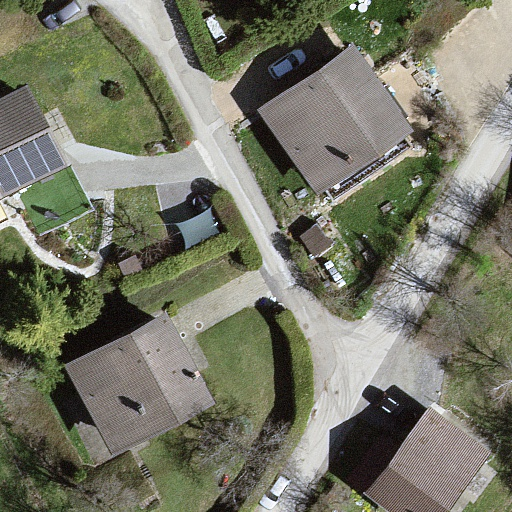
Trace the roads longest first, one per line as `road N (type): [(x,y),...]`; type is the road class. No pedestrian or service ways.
road 1 (residential): [(357,367),(294,293),(154,29)]
road 2 (residential): [(511,116),(357,367)]
road 3 (residential): [(357,367),(283,511)]
